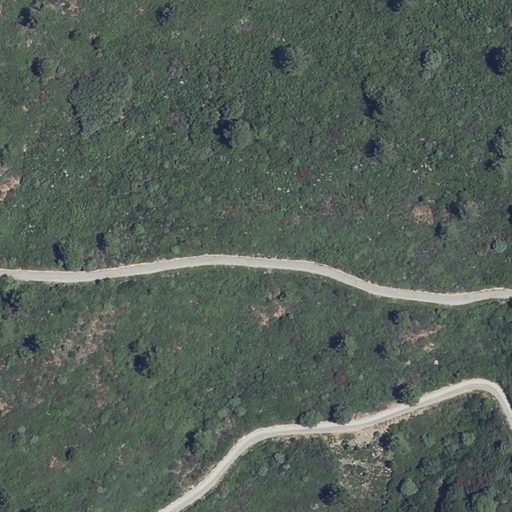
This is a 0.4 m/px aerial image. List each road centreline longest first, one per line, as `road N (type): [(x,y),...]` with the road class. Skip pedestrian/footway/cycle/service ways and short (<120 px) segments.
road 1 (unclassified): [(511,291),(452,297),(247,259),(102,274),(0,273)]
road 2 (unclassified): [(162,511),(260,435),(356,423),(473,382),(487,383),(511,415)]
